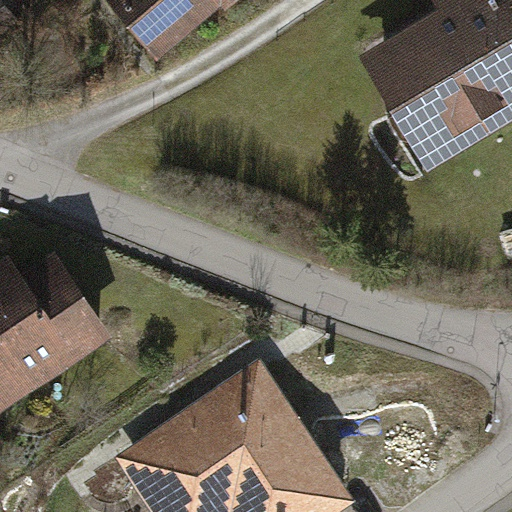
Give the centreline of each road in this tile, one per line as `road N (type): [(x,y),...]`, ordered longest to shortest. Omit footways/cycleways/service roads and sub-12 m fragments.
road 1 (residential): [(511,369),(0,169)]
road 2 (residential): [(415,511),(511,436)]
